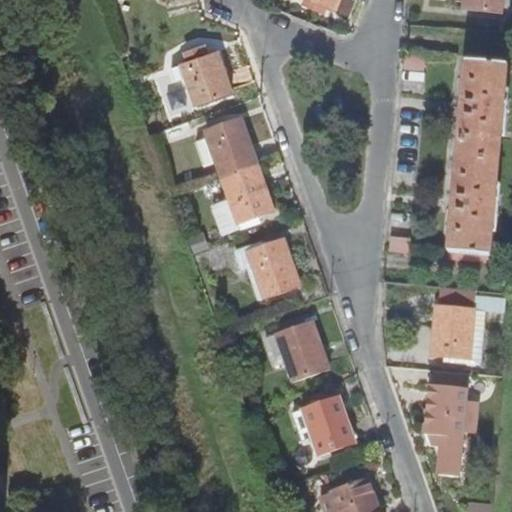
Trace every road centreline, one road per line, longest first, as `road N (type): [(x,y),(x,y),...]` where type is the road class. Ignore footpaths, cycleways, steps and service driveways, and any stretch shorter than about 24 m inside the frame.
road 1 (residential): [(357,317),(256,26)]
road 2 (residential): [(384,66),(357,317)]
road 3 (residential): [(357,317),(423,511)]
road 4 (residential): [(256,26),(384,66)]
